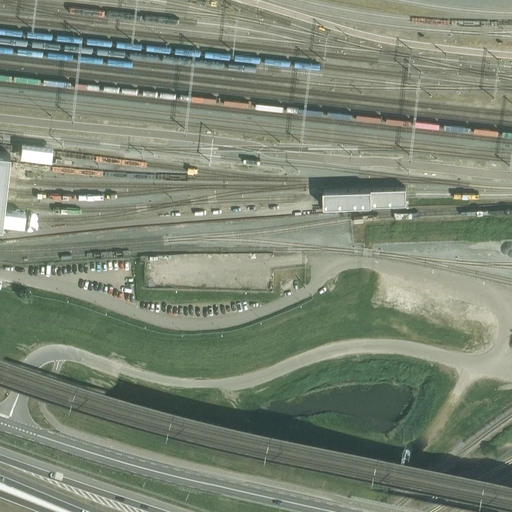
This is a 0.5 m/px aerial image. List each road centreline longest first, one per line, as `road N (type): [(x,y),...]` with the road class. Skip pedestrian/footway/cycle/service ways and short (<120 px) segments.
road 1 (unclassified): [(7,425),(28,368),(53,352),(194,387),(242,383),(323,353),(370,346),(497,368),(511,311)]
road 2 (secondary): [(334,511),(175,477),(7,425)]
road 3 (unclassified): [(511,303),(422,275),(333,260)]
road 4 (motorway): [(156,511),(0,458)]
